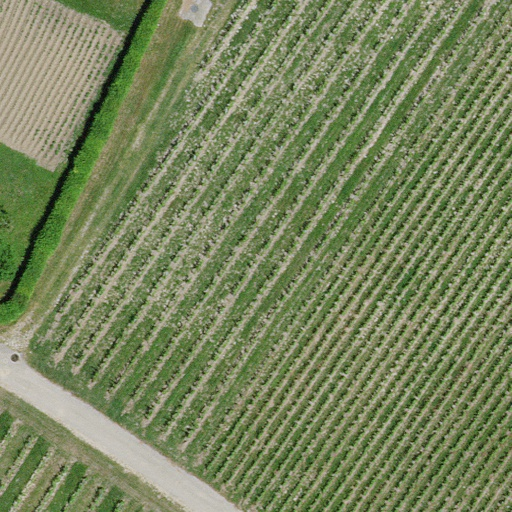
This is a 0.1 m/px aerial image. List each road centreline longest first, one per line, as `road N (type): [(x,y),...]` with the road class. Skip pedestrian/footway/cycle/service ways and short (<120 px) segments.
road 1 (track): [(206,0),(10,370)]
road 2 (track): [(0,363),(217,511)]
